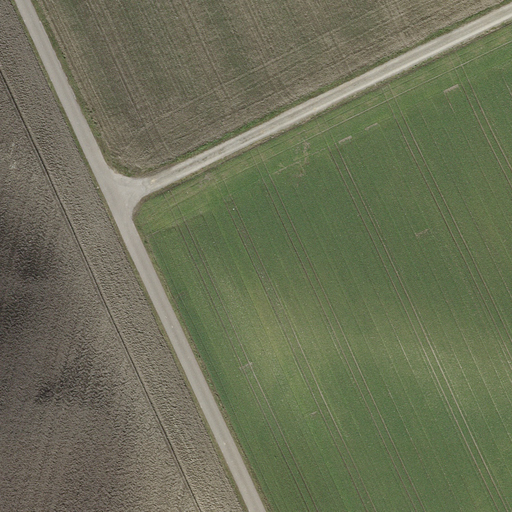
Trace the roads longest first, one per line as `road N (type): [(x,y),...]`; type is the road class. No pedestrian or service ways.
road 1 (track): [(19,0),(256,511)]
road 2 (track): [(511,11),(115,205)]
